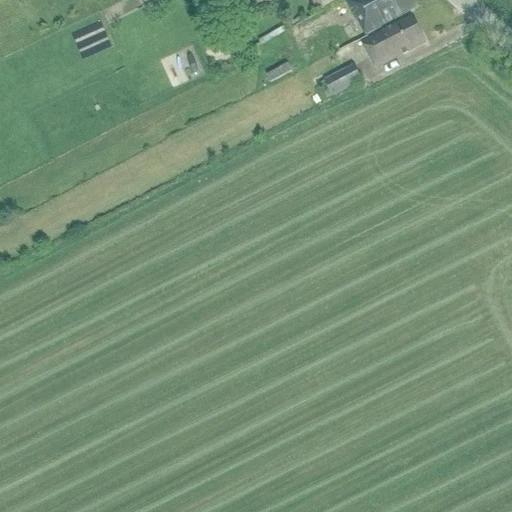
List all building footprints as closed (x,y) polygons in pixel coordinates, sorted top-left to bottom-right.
[(351,0),(346,3),(356,22),(358,21),(366,35),(414,9),(408,0),(351,0)] [(411,16),(362,42),(376,69),(425,43),(411,16)] [(288,20),(266,32),(276,53),(299,41),(288,20)] [(224,59),(253,47),(245,29),(217,41),(224,59)] [(286,66),(265,76),(270,84),(290,74),(286,66)] [(354,66),(325,80),(332,95),(361,81),(354,66)]
